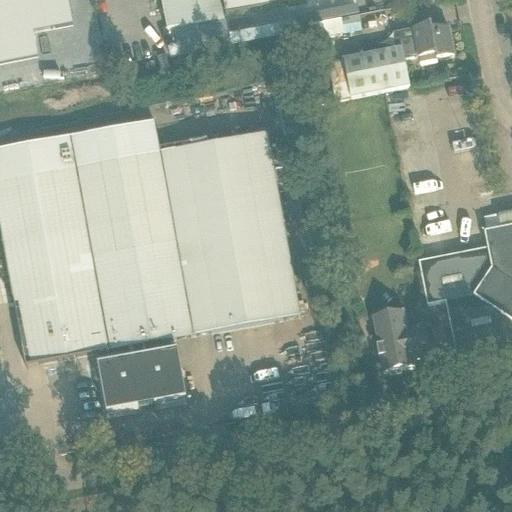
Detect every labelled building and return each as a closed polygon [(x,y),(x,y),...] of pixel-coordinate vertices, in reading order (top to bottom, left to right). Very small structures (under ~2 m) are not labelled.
[(0,0),(0,66),(38,58),(34,35),(73,27),(67,0),(0,0)] [(160,0),(167,33),(224,22),(219,0),(160,0)] [(318,28),(301,32),(305,55),(322,51),(320,40),(318,28)] [(343,63),(327,66),(334,104),(410,89),(404,62),(418,59),(419,65),(454,58),(448,30),(432,33),(431,28),(413,31),(415,42),(394,46),(394,51),(342,61),(343,63)] [(366,56),(375,54),(374,47),(370,45),(364,46),(366,56)] [(0,228),(22,349),(26,369),(300,319),(267,136),(159,155),(154,124),(0,152),(0,228)] [(419,265),(427,307),(445,303),(453,344),(457,364),(511,352),(511,229),(484,234),(487,252),(419,265)] [(373,319),(380,356),(384,375),(415,370),(413,362),(431,358),(425,327),(400,332),(396,315),(373,319)] [(98,367),(106,416),(186,401),(178,353),(98,367)]
